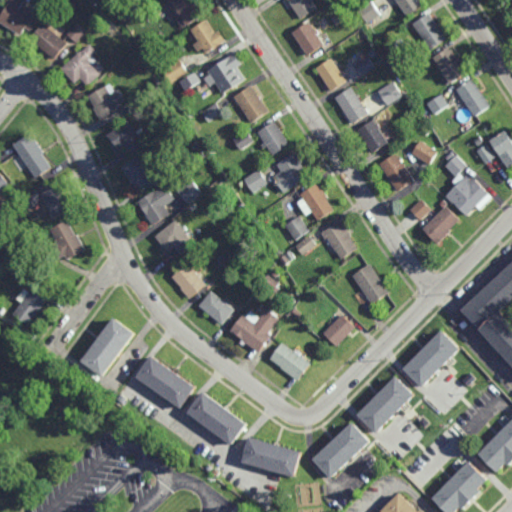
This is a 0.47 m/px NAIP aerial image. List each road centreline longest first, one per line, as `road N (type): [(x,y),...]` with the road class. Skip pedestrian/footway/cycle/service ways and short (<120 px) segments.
road 1 (residential): [(0,60),(64,115),(157,310),(300,417),(315,415),(511,220)]
road 2 (residential): [(234,0),(406,259),(437,292)]
road 3 (residential): [(124,254),(52,351)]
